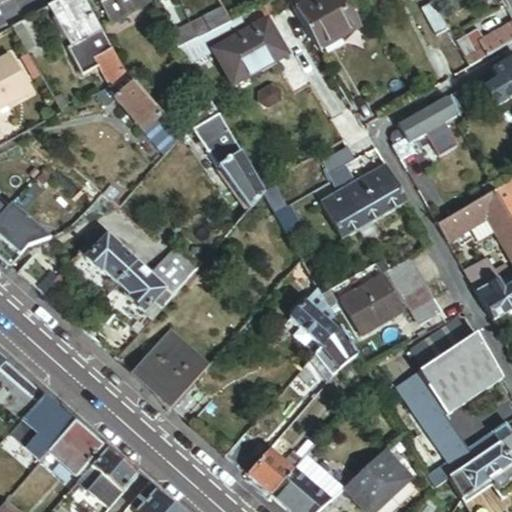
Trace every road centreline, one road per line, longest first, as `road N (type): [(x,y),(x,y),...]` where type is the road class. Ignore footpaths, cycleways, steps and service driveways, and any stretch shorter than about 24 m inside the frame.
road 1 (residential): [(511,370),(375,133),(511,53)]
road 2 (tertiary): [(0,310),(225,511)]
